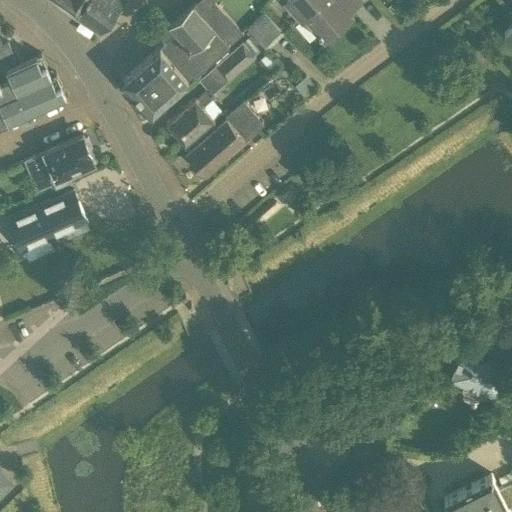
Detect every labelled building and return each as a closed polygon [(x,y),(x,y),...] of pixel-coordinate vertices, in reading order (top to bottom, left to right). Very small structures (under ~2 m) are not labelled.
[(58,0),(76,12),(83,0),(58,0)] [(83,0),(76,12),(101,30),(123,0),(83,0)] [(243,32),(213,0),(197,0),(193,3),(192,2),(170,22),(162,13),(151,23),(165,40),(160,45),(159,44),(135,66),(135,65),(122,76),(151,109),(188,77),(175,62),(180,58),(195,74),(243,32)] [(325,38),(350,15),(337,0),(286,0),(286,1),(301,19),(305,15),(325,38)] [(267,47),(284,31),(263,10),(247,26),(267,47)] [(0,124),(20,115),(22,121),(35,115),(33,110),(67,95),(56,71),(51,74),(41,51),(18,62),(8,40),(3,42),(0,35),(0,124)] [(203,105),(215,94),(213,91),(256,54),(243,39),(198,77),(206,87),(196,96),(195,95),(165,120),(185,143),(214,117),(203,105)] [(225,116),(185,151),(186,152),(203,173),(245,137),(247,135),(254,129),(235,108),(227,116),(226,115),(225,116)] [(42,186),(57,179),(71,173),(70,170),(93,160),(81,133),(35,153),(41,168),(35,170),(42,186)] [(86,217),(74,188),(37,205),(36,203),(6,216),(20,249),(23,248),(28,259),(54,248),(49,236),(51,236),(50,234),(86,217)] [(170,334),(178,325),(186,333),(192,327),(180,314),(165,329),(170,334)] [(140,343),(125,352),(130,361),(145,352),(140,343)] [(511,386),(511,369),(510,368),(510,367),(464,348),(453,376),(466,382),(464,388),(482,396),(485,390),(498,395),(504,383),(511,386)] [(0,495),(14,482),(0,467),(0,495)] [(511,479),(499,486),(492,473),(445,496),(450,508),(442,511),(511,511),(508,505),(511,502),(511,479)]
